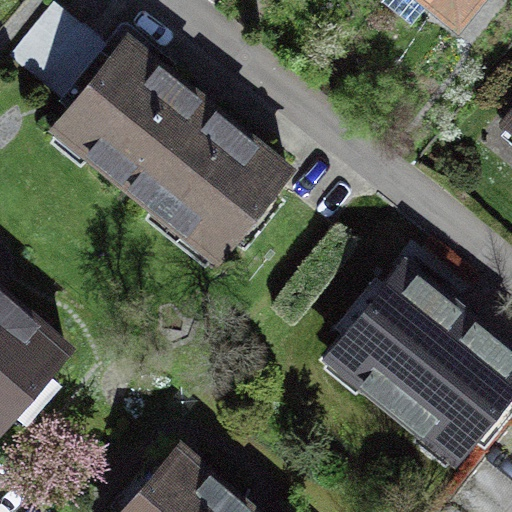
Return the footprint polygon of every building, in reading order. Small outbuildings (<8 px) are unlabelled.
[(382,0),(411,24),(429,1),(455,23),(473,0),(382,0)] [(51,4),(12,53),(63,94),(103,45),(51,4)] [(311,164),(141,28),(62,125),(229,256),(311,164)] [(511,400),(511,328),(417,251),(333,355),(462,461),(511,400)] [(87,340),(0,266),(0,425),(10,434),(87,340)] [(280,511),(189,435),(123,511),(280,511)]
